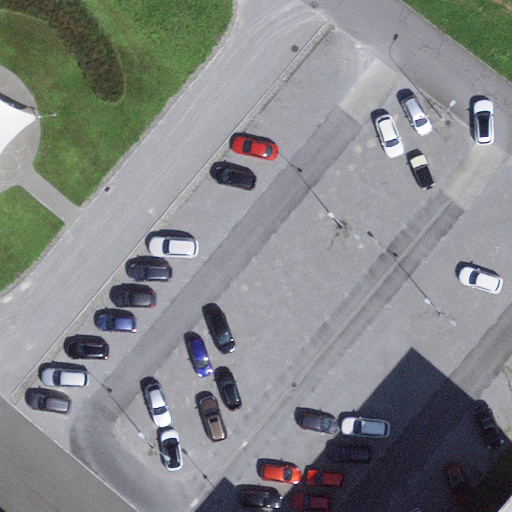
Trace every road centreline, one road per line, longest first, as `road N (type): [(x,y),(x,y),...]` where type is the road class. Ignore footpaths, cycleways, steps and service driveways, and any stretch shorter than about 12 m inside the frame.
road 1 (unknown): [(470,78),(274,318),(172,459),(169,482),(181,511)]
road 2 (unknown): [(361,511),(511,330)]
